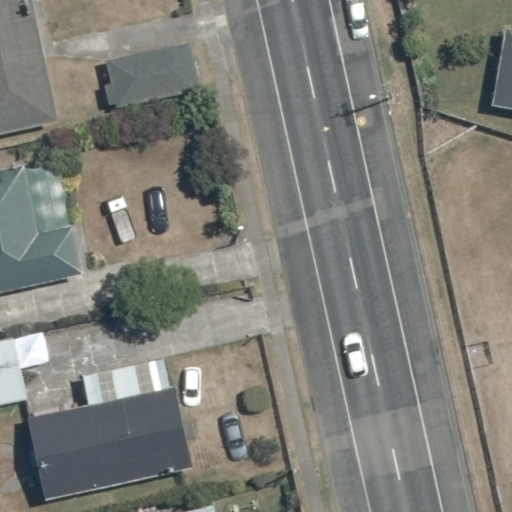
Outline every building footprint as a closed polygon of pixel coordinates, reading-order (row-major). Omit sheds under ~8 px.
[(67,124),(54,50),(46,51),(36,0),(0,0),(0,135),(52,127),(67,124)] [(135,35),(90,43),(102,110),(204,93),(192,25),(135,35)] [(511,33),(497,32),(486,107),(511,110),(511,33)] [(0,330),(3,330),(0,310),(0,294),(90,280),(86,253),(71,160),(0,171),(0,330)] [(20,337),(0,341),(0,405),(33,399),(20,337)] [(183,387),(175,356),(88,375),(94,406),(33,419),(51,500),(200,467),(183,387)]
